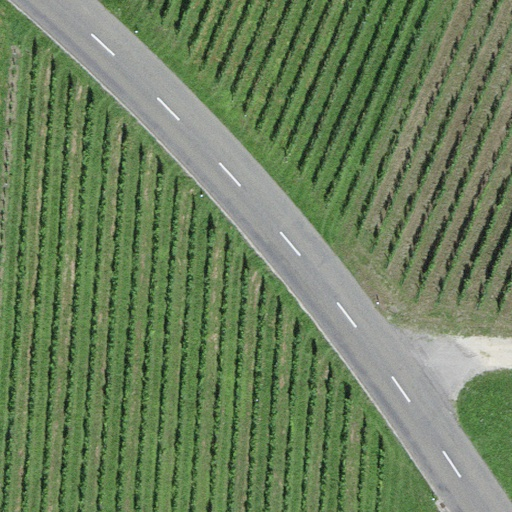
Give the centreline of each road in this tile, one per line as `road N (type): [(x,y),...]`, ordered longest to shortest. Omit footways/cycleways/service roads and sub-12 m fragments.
road 1 (tertiary): [(491,511),(289,239),(166,100),(54,0)]
road 2 (track): [(511,364),(386,362)]
